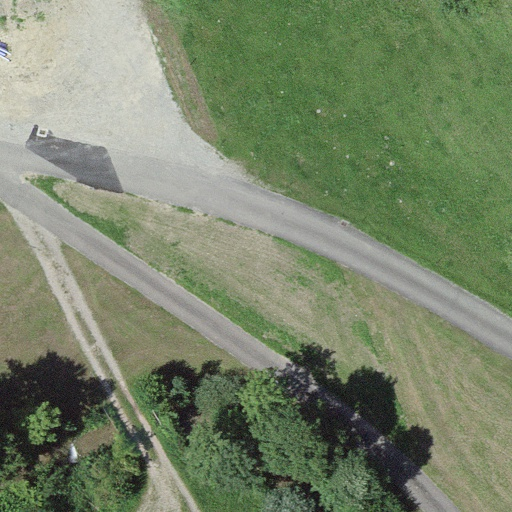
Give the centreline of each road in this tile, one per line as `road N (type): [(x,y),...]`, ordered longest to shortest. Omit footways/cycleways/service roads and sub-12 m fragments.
road 1 (residential): [(0,152),(148,179),(328,244),(511,343)]
road 2 (track): [(187,511),(0,178)]
